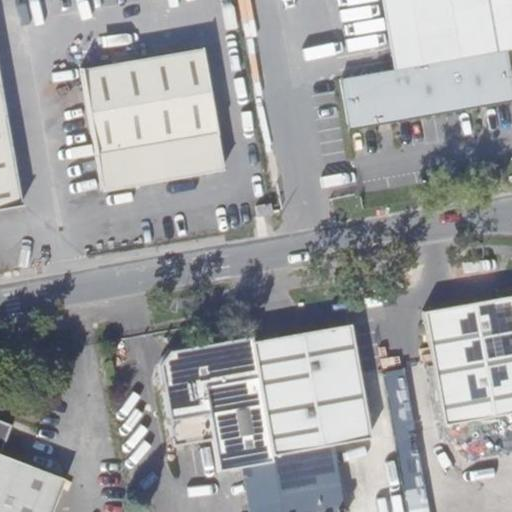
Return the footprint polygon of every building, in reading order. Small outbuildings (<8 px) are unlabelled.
[(0,0),(0,213),(18,210),(0,109),(0,0)] [(511,92),(505,51),(511,49),(511,0),(383,0),(396,73),(340,83),(348,131),(511,102),(511,92)] [(200,53),(80,73),(100,196),(221,174),(200,53)] [(256,210),(269,209),(267,198),(254,200),(256,210)] [(443,425),(511,412),(511,295),(424,312),(443,425)] [(349,325),(252,343),(272,455),(369,439),(349,325)] [(219,469),(272,460),(272,455),(252,343),(250,334),(167,350),(158,364),(173,445),(212,439),(219,469)] [(0,511),(50,511),(63,479),(1,455),(11,426),(0,422),(0,511)]
